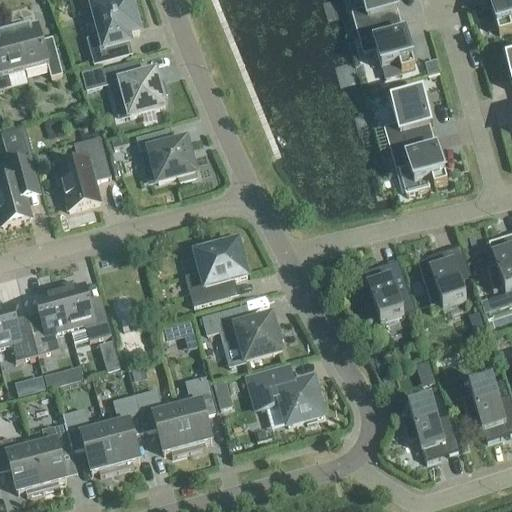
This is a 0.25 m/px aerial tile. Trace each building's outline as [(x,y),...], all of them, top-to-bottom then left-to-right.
[(117,5),(116,0),(103,4),(105,8),(92,12),(100,40),(87,44),(94,70),(128,61),(123,41),(138,37),(129,2),(117,5)] [(357,38),(395,27),(392,15),(398,14),(393,0),(360,0),(364,13),(350,16),(357,38)] [(498,40),(511,36),(510,28),(511,27),(511,0),(493,0),(494,3),(488,4),(498,40)] [(395,27),(357,38),(363,60),(376,56),(381,73),(399,68),(401,77),(414,73),(405,37),(399,39),(395,27)] [(12,33),(24,76),(47,70),(51,83),(62,80),(53,43),(42,46),(37,30),(29,32),(28,29),(12,33)] [(9,80),(24,76),(12,33),(0,36),(0,96),(12,93),(9,80)] [(511,58),(504,61),(503,61),(511,88),(511,58)] [(132,83),(128,68),(101,76),(105,91),(119,87),(129,123),(165,113),(162,102),(167,101),(163,87),(158,88),(155,77),(132,83)] [(97,74),(81,78),(86,96),(102,92),(97,74)] [(389,154),(428,143),(425,131),(430,129),(420,94),(407,98),(409,106),(392,111),(397,128),(383,132),(389,154)] [(174,149),(170,134),(135,144),(140,160),(149,157),(158,189),(179,183),(180,187),(195,183),(186,146),(174,149)] [(99,208),(94,187),(111,183),(100,143),(73,150),(78,168),(53,175),(57,190),(61,189),(69,217),(99,208)] [(389,154),(395,175),(399,174),(406,200),(430,193),(427,185),(431,184),(433,192),(447,188),(437,153),(431,154),(428,143),(389,154)] [(25,204),(39,200),(29,163),(5,170),(9,184),(0,187),(0,222),(2,231),(30,224),(25,204)] [(511,240),(488,248),(496,272),(488,275),(495,296),(492,296),(493,298),(503,294),(505,300),(511,297),(511,240)] [(193,313),(230,303),(226,288),(247,282),(236,243),(240,242),(239,241),(220,248),(222,249),(223,252),(195,259),(200,278),(185,282),(193,313)] [(442,315),(466,307),(459,286),(471,282),(461,252),(425,263),(433,287),(425,290),(432,311),(430,311),(430,313),(440,310),(442,315)] [(380,330),(403,322),(403,320),(414,316),(398,267),(363,278),(364,280),(356,283),(363,305),(370,326),(367,326),(368,328),(378,324),(380,330)] [(58,290),(70,335),(82,332),(86,334),(89,346),(89,347),(111,341),(100,301),(88,304),(84,289),(74,292),(72,288),(74,286),(58,290)] [(57,338),(70,335),(58,290),(41,295),(42,296),(43,296),(44,299),(34,302),(38,318),(27,321),(37,361),(59,355),(59,354),(58,354),(55,342),(57,338)] [(37,361),(27,321),(15,324),(10,309),(0,311),(0,307),(0,306),(0,353),(9,351),(12,354),(15,365),(15,366),(15,367),(37,361)] [(215,321),(202,324),(203,330),(206,342),(220,338),(223,349),(238,345),(245,368),(281,358),(278,347),(283,346),(279,332),(274,333),(271,322),(248,328),(244,313),(215,321)] [(474,347),(487,342),(484,331),(474,334),(472,339),(474,347)] [(422,392),(435,388),(427,366),(414,370),(422,392)] [(295,388),(290,370),(244,383),(254,419),(276,413),(274,406),(276,406),(285,437),(327,425),(316,382),(295,388)] [(177,414),(189,458),(206,454),(204,449),(212,447),(205,423),(217,420),(207,382),(185,388),(190,410),(177,414)] [(226,388),(211,392),(218,416),(232,412),(226,388)] [(498,405),(492,388),(469,396),(470,402),(460,405),(461,406),(463,406),(470,426),(478,424),(486,448),(511,439),(511,409),(509,401),(498,405)] [(189,458),(177,414),(163,418),(157,396),(135,402),(144,438),(156,435),(163,460),(170,458),(172,463),(189,458)] [(133,441),(144,438),(135,402),(112,408),(118,430),(105,433),(117,478),(134,473),(132,468),(140,466),(133,441)] [(437,425),(431,408),(408,416),(410,421),(399,425),(400,426),(402,425),(409,446),(417,444),(425,468),(460,456),(449,421),(437,425)] [(117,478),(105,433),(91,437),(85,415),(62,421),(64,430),(72,458),(73,457),(84,454),(91,479),(98,477),(100,482),(117,478)] [(31,453),(43,497),(59,493),(58,488),(66,486),(65,483),(77,480),(64,430),(41,436),(45,449),(31,453)] [(43,497),(31,453),(17,456),(14,444),(0,447),(0,476),(10,473),(17,499),(25,497),(26,502),(43,497)]
